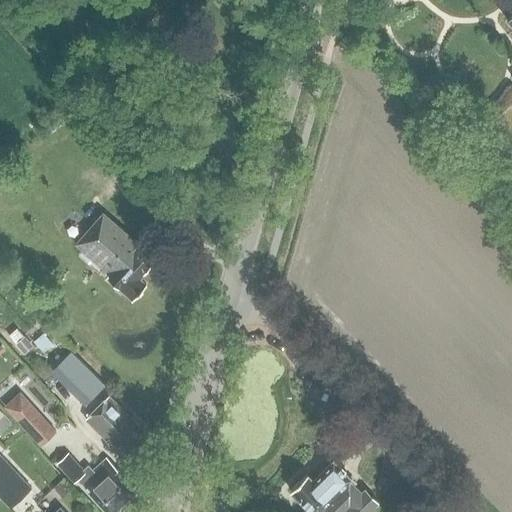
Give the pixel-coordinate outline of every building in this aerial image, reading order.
[(104,214),(75,244),(111,277),(108,280),(130,300),(143,286),(136,279),(153,260),(137,245),(137,246),(104,214)] [(32,346),(17,328),(8,336),(23,354),(32,346)] [(43,334),(33,342),(42,353),(52,345),(43,334)] [(83,421),(122,459),(143,437),(105,399),(83,421)] [(54,433),(27,403),(11,417),(38,447),(54,433)] [(0,436),(12,423),(0,411),(0,436)] [(119,476),(104,460),(90,473),(85,468),(81,472),(65,455),(54,465),(72,485),(76,482),(103,511),(114,511),(131,496),(116,479),(119,476)] [(22,481),(0,458),(0,457),(0,492),(5,497),(22,481)] [(371,511),(376,507),(364,493),(361,496),(349,483),(350,481),(333,463),(312,484),(306,478),(290,494),(306,511),(371,511)] [(72,488),(64,480),(55,489),(62,497),(72,488)]
